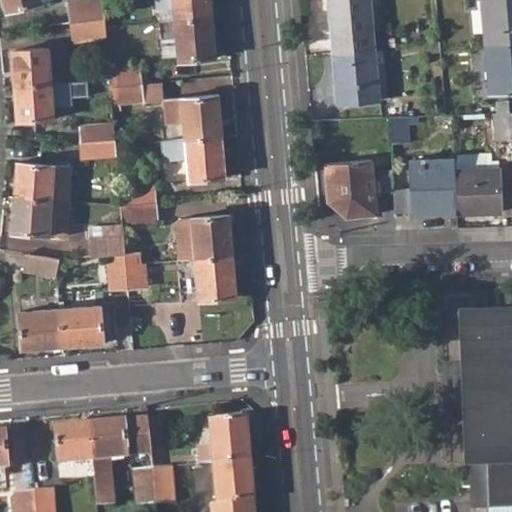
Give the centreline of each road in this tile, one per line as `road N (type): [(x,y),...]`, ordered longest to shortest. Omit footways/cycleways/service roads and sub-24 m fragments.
road 1 (residential): [(278,366),(0,389)]
road 2 (tertiary): [(246,0),(269,262)]
road 3 (tertiary): [(292,262),(270,0)]
road 4 (residential): [(292,262),(511,256)]
road 5 (tertiary): [(278,366),(290,511)]
road 6 (unclassified): [(364,511),(422,432),(420,387)]
